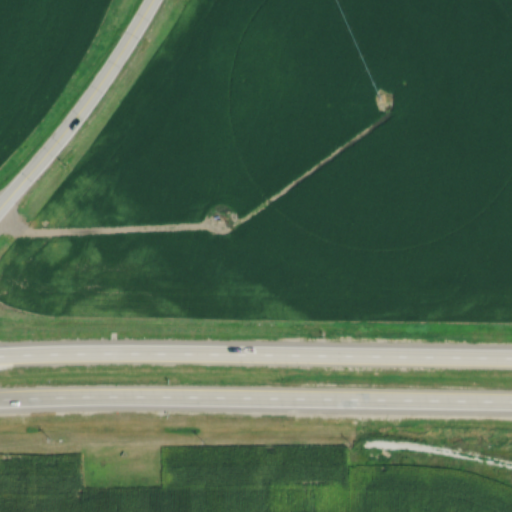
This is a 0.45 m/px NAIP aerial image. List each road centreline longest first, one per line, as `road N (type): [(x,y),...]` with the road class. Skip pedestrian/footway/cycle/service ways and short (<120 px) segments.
road 1 (trunk): [(511,357),(0,355)]
road 2 (trunk): [(0,399),(511,400)]
road 3 (tertiary): [(150,0),(90,99),(0,205)]
